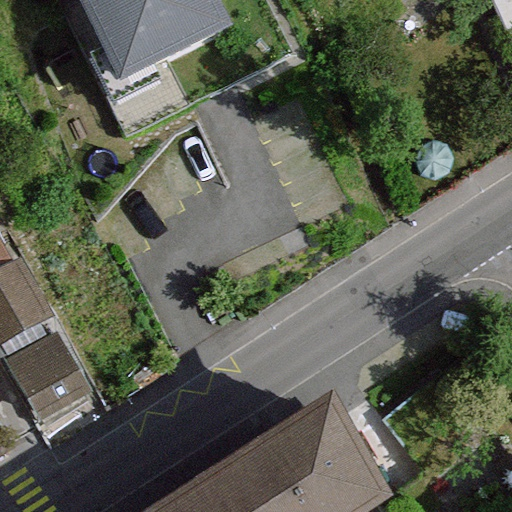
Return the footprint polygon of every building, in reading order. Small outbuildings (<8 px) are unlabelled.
[(83,0),(119,80),(171,57),(235,29),(221,0),(83,0)] [(0,234),(0,267),(15,259),(0,234)] [(0,267),(0,340),(2,344),(43,321),(49,317),(15,259),(0,267)] [(43,321),(2,344),(11,359),(52,336),(43,321)] [(11,359),(42,413),(89,386),(57,332),(52,336),(11,359)] [(0,446),(16,437),(0,411),(0,446)] [(366,511),(302,417),(160,511),(366,511)]
